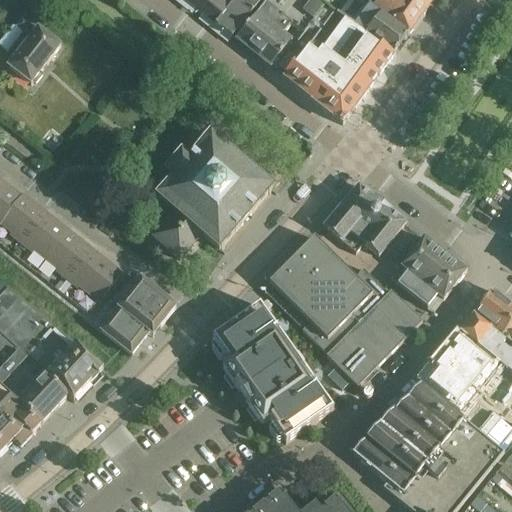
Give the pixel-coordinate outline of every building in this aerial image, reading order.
[(180,0),(232,41),(244,25),(262,3),(257,0),(180,0)] [(271,0),(236,44),(270,72),(292,44),(283,37),(292,27),(304,37),(311,27),(325,9),(313,0),(271,0)] [(358,0),(373,12),(374,11),(410,37),(432,6),(424,0),(358,0)] [(343,130),(395,58),(366,37),(365,38),(358,33),(325,9),(311,27),(320,34),(286,78),(284,76),(280,81),(343,130)] [(395,58),(410,37),(374,11),(373,12),(358,33),(365,38),(366,37),(395,58)] [(8,70),(30,88),(61,50),(38,32),(37,33),(23,22),(16,30),(31,41),(8,70)] [(219,253),(271,192),(272,192),(210,139),(190,166),(182,159),(166,176),(174,183),(158,200),(175,215),(153,241),(180,264),(202,238),(219,253)] [(21,199),(0,182),(0,227),(3,229),(26,200),(23,197),(21,199)] [(364,248),(378,260),(405,227),(359,190),(341,210),(342,211),(324,232),(355,258),(364,248)] [(26,200),(3,229),(11,236),(10,237),(25,250),(50,219),(26,200)] [(34,254),(51,267),(74,238),(50,219),(25,250),(32,255),(34,254)] [(74,238),(51,267),(56,272),(55,273),(74,288),(98,257),(74,238)] [(391,283),(426,312),(437,300),(443,305),(467,275),(424,241),(391,283)] [(388,361),(422,326),(391,295),(388,298),(363,273),(355,282),(314,242),(303,254),(302,253),(296,260),(297,260),(292,265),(388,361)] [(98,257),(74,288),(77,291),(79,289),(99,306),(122,276),(98,257)] [(326,361),(357,392),(388,361),(292,265),(287,270),(287,269),(281,275),(269,287),(310,327),(302,335),(327,359),(326,361)] [(141,284),(101,334),(131,357),(156,327),(160,331),(175,311),(141,284)] [(103,374),(102,373),(77,349),(7,292),(6,293),(0,287),(0,336),(18,353),(68,401),(73,406),(103,374)] [(511,310),(492,294),(474,320),(500,341),(511,350),(511,310)] [(277,334),(260,309),(212,342),(229,366),(222,371),(240,395),(244,392),(250,400),(245,403),(263,428),(269,424),(286,447),(333,414),(316,389),(314,391),(275,336),(277,334)] [(511,350),(500,341),(474,320),(461,338),(498,368),(511,379),(511,350)] [(18,353),(0,336),(0,388),(42,428),(68,401),(18,353)] [(420,389),(457,419),(498,368),(461,338),(420,389)] [(0,458),(14,444),(21,451),(42,428),(0,388),(0,458)] [(457,419),(420,389),(352,458),(388,487),(384,492),(407,511),(457,511),(504,456),(457,419)] [(498,474),(511,485),(511,474),(503,467),(498,474)] [(343,511),(337,504),(326,511),(292,511),(281,497),(261,511),(343,511)]
